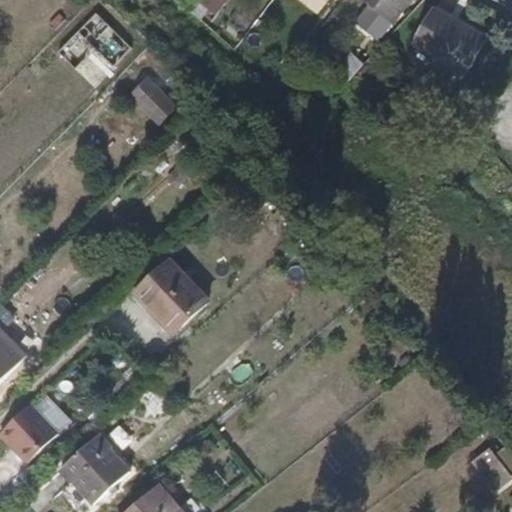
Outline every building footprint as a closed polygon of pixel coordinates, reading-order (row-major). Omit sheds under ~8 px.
[(203,0),(200,5),(217,17),(229,0),(203,0)] [(365,0),(396,23),(412,0),(365,0)] [(486,39),(439,12),(419,46),(467,74),(486,39)] [(133,49),(98,16),(61,53),(78,70),(97,51),(115,67),(133,49)] [(336,74),(349,85),(366,66),(354,54),(336,74)] [(174,107),(149,84),(136,97),(161,122),(174,107)] [(154,199),(157,215),(176,212),(174,196),(154,199)] [(210,303),(173,265),(138,296),(176,335),(210,303)] [(1,304),(0,304),(0,384),(28,358),(4,334),(17,321),(1,304)] [(63,432),(34,402),(0,434),(0,435),(28,465),(63,432)] [(112,448),(104,438),(63,475),(71,484),(74,482),(94,505),(131,472),(111,450),(112,448)] [(511,445),(498,457),(497,455),(479,470),(499,494),(511,483),(511,445)] [(479,470),(497,455),(493,450),(475,464),(479,470)] [(181,511),(160,488),(130,511),(181,511)]
